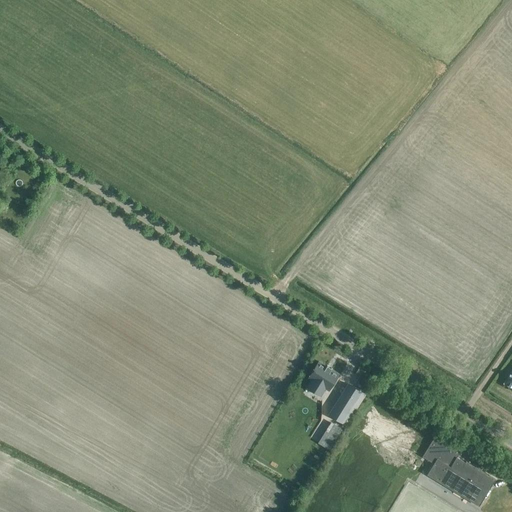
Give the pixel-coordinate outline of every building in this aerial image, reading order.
[(330,368),(322,363),(312,379),(316,381),(311,389),(325,397),(330,389),(333,391),(343,375),(335,370),(331,367),(330,368)] [(511,367),(511,369),(509,368),(504,377),(506,378),(502,384),(511,389),(511,367)] [(350,385),(331,415),(345,424),(364,394),(350,385)] [(290,399),(301,406),(306,396),(300,392),(298,395),(294,392),(290,399)] [(341,430),(330,423),(318,442),(329,449),(341,430)] [(450,444),(435,435),(422,457),(434,463),(427,475),(440,482),(447,481),(477,499),(488,481),(495,479),(466,461),(465,462),(457,457),(462,448),(452,442),(450,444)]
